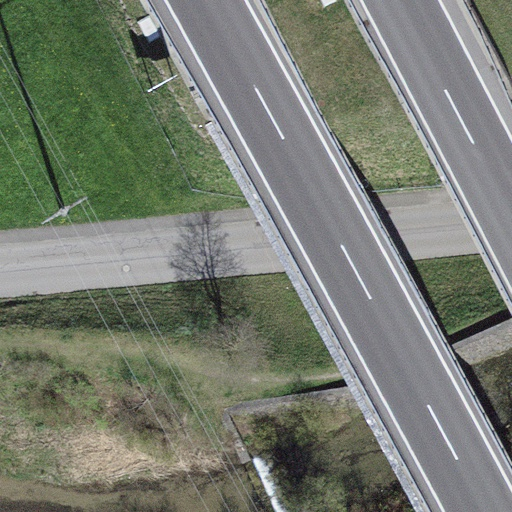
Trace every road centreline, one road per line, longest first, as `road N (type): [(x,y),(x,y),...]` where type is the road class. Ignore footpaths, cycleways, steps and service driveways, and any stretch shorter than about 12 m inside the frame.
road 1 (motorway): [(201,0),(483,511)]
road 2 (residential): [(0,276),(511,232)]
road 3 (motorway): [(511,216),(398,0)]
